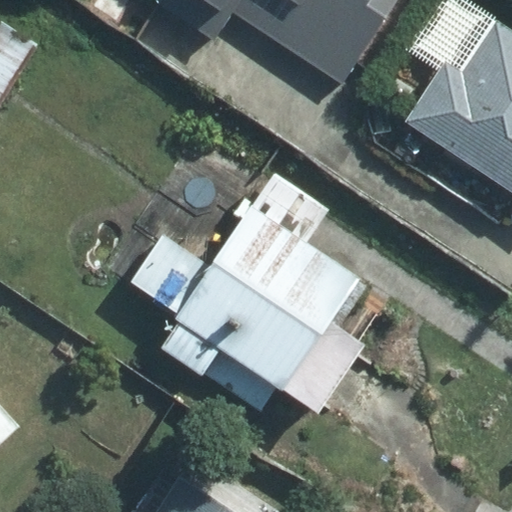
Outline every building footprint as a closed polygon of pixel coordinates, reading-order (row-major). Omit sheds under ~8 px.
[(191,0),(330,90),(389,0),(191,0)] [(0,105),(39,47),(0,20),(0,105)] [(434,72),(401,127),(511,194),(511,46),(493,35),(461,88),(434,72)] [(355,280),(244,207),(195,281),(157,255),(121,308),(309,431),(362,351),(324,326),(355,280)] [(0,452),(25,433),(0,401),(0,452)] [(227,511),(179,482),(160,511),(227,511)]
